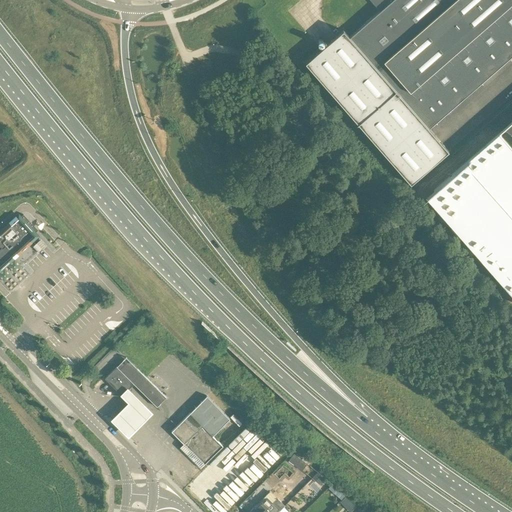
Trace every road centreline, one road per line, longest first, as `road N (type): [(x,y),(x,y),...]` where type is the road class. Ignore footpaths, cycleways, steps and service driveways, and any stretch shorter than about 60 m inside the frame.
road 1 (trunk): [(0,65),(222,323),(332,422),(452,511)]
road 2 (trunk): [(363,423),(212,286),(0,35)]
road 3 (trunk): [(363,423),(207,234),(154,156),(128,85),(128,3)]
road 4 (tertiary): [(152,496),(138,458),(18,344)]
road 5 (tertiary): [(18,344),(107,444),(123,468),(126,495)]
road 6 (trunk): [(485,511),(363,423)]
